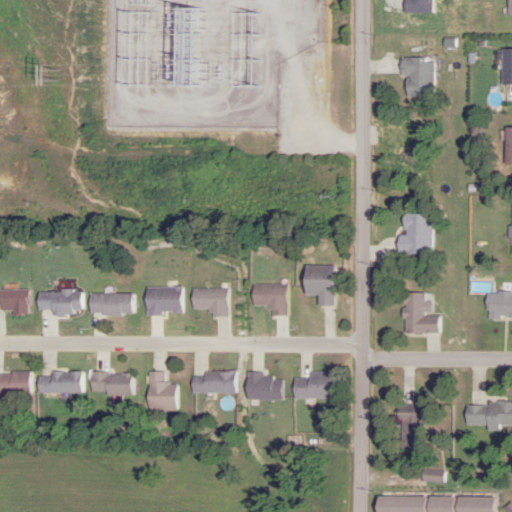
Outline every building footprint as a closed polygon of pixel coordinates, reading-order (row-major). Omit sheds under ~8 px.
[(500,85),(511,85),(511,49),(500,49),(500,85)] [(399,76),(405,76),(405,97),(432,97),(432,59),(399,59),(399,76)] [(503,165),(511,164),(511,127),(503,128),(503,165)] [(432,215),(402,215),(402,236),(393,236),(393,255),(432,255),(432,215)] [(316,306),(333,306),(333,266),(301,266),(301,296),(316,296),(316,306)] [(181,287),(144,287),(144,314),(181,314),(181,287)] [(0,313),(26,313),(26,289),(0,289),(0,313)] [(82,312),(82,292),(35,292),(35,312),(82,312)] [(511,292),(485,293),(485,318),(511,318),(511,292)] [(87,294),(87,315),(133,315),(133,294),(87,294)] [(438,333),(438,316),(423,316),(423,294),(401,294),(402,333),(438,333)] [(236,371),(191,371),(191,393),(236,393),(236,371)] [(81,393),(81,372),(37,372),(37,393),(81,393)] [(163,372),(146,372),(146,410),(177,410),(177,383),(163,383),(163,372)] [(292,377),(292,398),(333,398),(333,372),(308,372),(308,377),(292,377)] [(0,393),(30,393),(30,373),(0,373),(0,393)] [(133,394),(133,373),(89,373),(89,394),(133,394)] [(464,425),(511,425),(511,403),(464,403),(464,425)] [(398,450),(418,450),(418,404),(398,404),(398,450)] [(443,471),(421,471),(421,482),(443,482),(443,471)]
